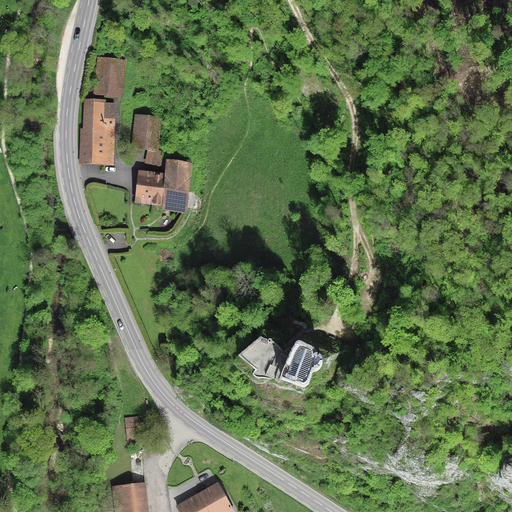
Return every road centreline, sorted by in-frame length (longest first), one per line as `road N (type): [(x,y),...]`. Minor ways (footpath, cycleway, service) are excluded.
road 1 (secondary): [(89,0),(68,95),(67,171),(78,219),(141,361),(185,416),(329,511)]
road 2 (track): [(289,0),(354,115),(353,208)]
road 3 (track): [(353,208),(353,277),(334,326)]
